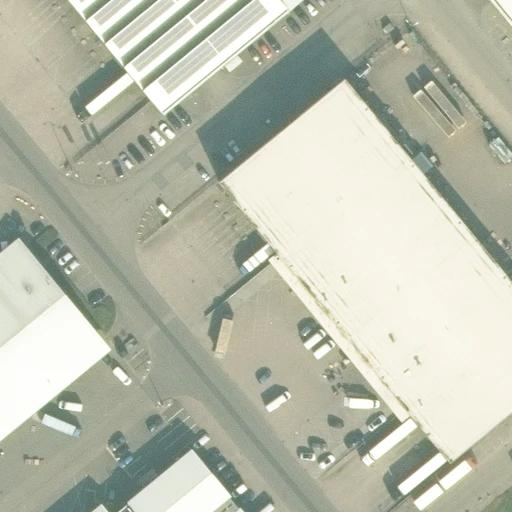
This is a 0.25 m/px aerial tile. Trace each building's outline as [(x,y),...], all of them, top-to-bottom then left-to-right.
[(288,11),(279,0),(68,0),(163,114),(288,11)] [(511,0),(489,0),(511,27),(511,0)] [(218,182),(370,367),(448,462),(511,409),(511,283),(344,79),(218,182)] [(432,166),(420,151),(410,160),(422,174),(432,166)] [(0,424),(101,342),(24,248),(0,267),(0,424)]
